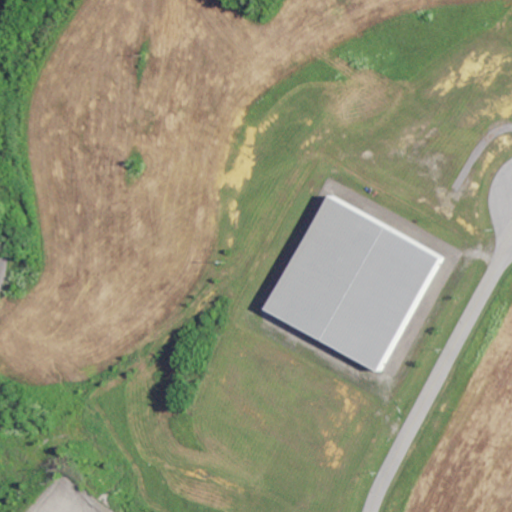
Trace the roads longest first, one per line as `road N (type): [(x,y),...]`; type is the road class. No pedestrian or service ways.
road 1 (residential): [(372,511),(511,239)]
road 2 (residential): [(0,269),(1,29),(20,0)]
